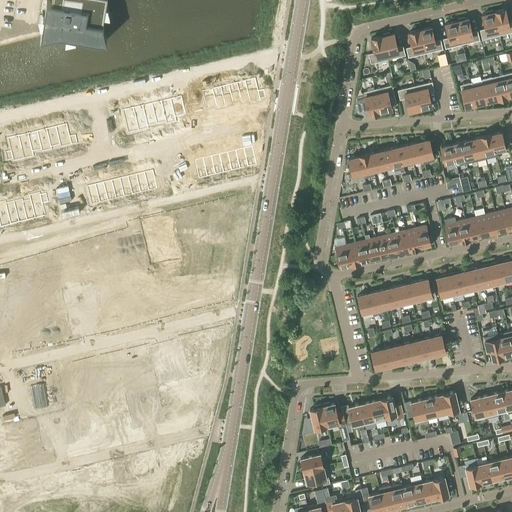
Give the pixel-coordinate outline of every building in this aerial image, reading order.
[(42,25),(40,38),(60,33),(100,40),(102,26),(103,26),(102,23),(106,0),(51,0),(51,1),(46,0),(42,25)] [(511,21),(508,23),(505,9),(504,9),(494,12),(500,35),(511,31),(511,21)] [(500,35),(494,12),(492,12),(492,10),(485,12),(485,14),(482,15),(485,28),(479,30),(482,39),(500,35)] [(471,31),(468,18),(464,19),(464,17),(457,19),(457,21),(463,44),(479,40),(477,30),(471,31)] [(463,44),(457,21),(445,24),(448,37),(442,38),(445,48),(463,44)] [(431,27),(420,30),(425,53),(442,49),(440,39),(434,40),(431,27)] [(425,53),(420,30),(419,30),(418,30),(409,32),(408,33),(411,46),(405,47),(408,57),(425,53)] [(383,36),(382,36),(388,59),(405,55),(402,45),(397,47),(393,33),(390,34),(389,32),(382,34),(383,36)] [(388,59),(382,36),(370,39),(374,52),(368,54),(370,63),(388,59)] [(459,64),(451,66),(453,74),(461,72),(459,64)] [(511,71),(502,74),(507,96),(511,95),(511,71)] [(507,96),(502,74),(491,77),(497,99),(507,97),(507,96)] [(497,99),(491,77),(481,79),(486,101),(497,99)] [(255,78),(244,81),(250,105),(260,102),(260,100),(265,98),(263,90),(258,91),(255,78)] [(486,101),(481,79),(481,80),(481,82),(471,84),(471,82),(470,82),(476,104),(486,101)] [(244,81),(236,83),(241,104),(249,102),(249,105),(250,105),(244,81)] [(432,81),(414,86),(420,109),(431,106),(428,92),(434,91),(432,81)] [(476,104),(470,82),(460,85),(465,107),(476,104)] [(228,85),(233,106),(234,106),(233,104),(240,102),(241,104),(236,83),(228,85)] [(227,85),(220,87),(225,108),(233,106),(228,85),(227,85)] [(392,85),(374,89),(380,112),(381,112),(381,113),(388,112),(388,110),(391,109),(388,96),(394,94),(392,85)] [(420,109),(414,86),(397,90),(399,99),(405,98),(408,111),(420,109)] [(220,87),(212,89),(217,110),(224,108),(225,108),(220,87)] [(211,89),(201,91),(206,110),(216,108),(216,110),(217,110),(212,89),(211,89)] [(354,103),(353,110),(364,108),(363,104),(366,104),(367,109),(368,115),(369,115),(379,112),(380,112),(374,89),(363,92),(363,95),(358,96),(359,102),(354,103)] [(181,96),(170,99),(176,123),(176,122),(175,118),(185,115),(181,96)] [(170,99),(161,101),(166,125),(176,123),(170,99)] [(161,101),(151,103),(156,125),(165,123),(166,125),(161,101)] [(151,103),(142,106),(148,129),(147,127),(156,125),(151,103)] [(133,107),(132,108),(138,132),(148,129),(142,106),(133,108),(133,107)] [(132,108),(121,110),(127,134),(138,132),(132,108)] [(111,112),(101,114),(103,128),(113,126),(111,112)] [(66,124),(55,127),(60,148),(77,144),(75,135),(69,136),(66,124)] [(55,127),(46,129),(51,150),(51,148),(59,146),(60,148),(55,127)] [(46,129),(36,131),(42,152),(51,150),(46,129)] [(36,131),(27,133),(33,157),(32,152),(41,150),(41,152),(42,152),(36,131)] [(501,131),(490,134),(495,154),(496,153),(505,151),(503,139),(504,139),(503,133),(501,133),(501,131)] [(18,135),(24,159),(33,157),(27,133),(18,135)] [(495,154),(490,134),(480,136),(485,154),(484,154),(485,158),(496,156),(496,153),(495,154)] [(10,151),(4,152),(6,161),(12,160),(12,162),(23,159),(24,159),(18,135),(7,138),(10,151)] [(485,154),(480,136),(471,139),(475,156),(484,154),(485,154)] [(428,139),(418,141),(422,158),(422,159),(423,163),(434,161),(430,146),(432,146),(431,140),(429,140),(428,139)] [(475,156),(471,139),(461,141),(465,158),(464,159),(465,163),(476,161),(475,156)] [(422,158),(418,141),(408,143),(412,161),(422,159),(422,158)] [(461,141),(451,143),(455,161),(456,163),(456,165),(465,163),(464,159),(465,158),(461,141)] [(412,161),(408,143),(398,146),(402,163),(412,161)] [(455,161),(451,143),(440,146),(442,156),(441,156),(442,162),(444,162),(445,166),(456,163),(455,161)] [(402,163),(398,146),(388,148),(393,166),(402,163)] [(252,147),(243,149),(248,168),(256,165),(254,156),(252,147)] [(393,166),(388,148),(378,151),(383,170),(394,168),(393,166)] [(243,149),(235,151),(239,170),(248,168),(243,149)] [(235,151),(227,153),(231,171),(239,170),(235,151)] [(383,170),(378,151),(369,153),(373,173),(374,173),(383,170)] [(223,153),(219,154),(223,173),(227,172),(231,171),(227,153),(223,153)] [(373,173),(369,153),(359,155),(363,173),(362,173),(364,178),(374,175),(374,173),(373,173)] [(219,154),(210,156),(215,175),(223,173),(219,154)] [(363,173),(359,155),(348,158),(351,168),(349,168),(350,174),(352,174),(352,175),(362,173),(363,173)] [(210,156),(202,158),(204,168),(207,177),(215,175),(210,156)] [(202,158),(194,160),(196,170),(198,179),(207,177),(204,168),(202,158)] [(152,170),(144,173),(148,191),(157,189),(154,179),(152,170)] [(144,173),(135,174),(140,193),(148,191),(144,173)] [(135,174),(127,176),(132,195),(140,193),(135,174)] [(121,178),(119,178),(124,197),(126,197),(132,195),(127,176),(121,178)] [(461,185),(462,191),(466,190),(470,189),(467,176),(459,178),(461,185)] [(119,178),(111,180),(116,199),(124,197),(119,178)] [(111,180),(103,182),(107,201),(116,199),(111,180)] [(103,182),(95,184),(99,203),(107,201),(103,182)] [(95,184),(86,186),(88,195),(91,205),(99,203),(95,184)] [(39,193),(29,195),(35,219),(45,216),(42,204),(48,202),(45,194),(40,195),(39,193)] [(22,199),(21,199),(26,221),(35,219),(29,195),(28,195),(30,200),(22,202),(22,199)] [(243,195),(232,198),(237,217),(248,214),(243,195)] [(232,198),(222,200),(226,220),(237,217),(232,198)] [(21,199),(13,201),(18,223),(25,221),(26,221),(21,199)] [(222,200),(211,203),(216,222),(226,220),(222,200)] [(5,201),(0,202),(0,227),(10,225),(5,201)] [(5,201),(10,225),(11,225),(18,223),(13,201),(5,203),(5,201)] [(211,203),(201,205),(205,225),(216,222),(211,203)] [(201,205),(190,208),(195,227),(205,225),(201,205)] [(190,208),(179,211),(184,230),(195,227),(190,208)] [(509,228),(504,209),(494,211),(499,231),(509,228)] [(499,231),(494,211),(485,213),(489,233),(499,231)] [(489,233),(485,213),(475,216),(479,236),(489,233)] [(455,221),(454,216),(443,219),(447,236),(446,236),(447,242),(449,241),(449,243),(460,240),(455,221)] [(479,236),(475,216),(465,218),(470,238),(479,236)] [(465,218),(455,221),(460,240),(470,238),(465,218)] [(425,224),(415,227),(419,247),(430,244),(427,232),(428,232),(427,226),(426,226),(425,224)] [(398,226),(394,227),(395,232),(400,252),(410,249),(405,229),(399,231),(398,226)] [(419,247),(415,227),(405,229),(410,249),(419,247)] [(132,230),(121,232),(126,252),(137,249),(132,230)] [(121,232),(111,235),(116,254),(126,252),(121,232)] [(400,252),(395,232),(385,234),(390,254),(400,252)] [(368,234),(364,235),(365,239),(370,259),(380,256),(375,237),(369,238),(368,234)] [(390,254),(385,234),(375,237),(380,256),(390,254)] [(111,235),(100,237),(105,257),(116,254),(111,235)] [(100,237),(89,240),(94,260),(105,257),(100,237)] [(370,259),(365,239),(355,241),(360,261),(370,259)] [(360,261),(355,241),(345,244),(350,264),(360,261)] [(350,264),(345,244),(335,246),(338,259),(336,259),(338,265),(339,264),(340,266),(350,264)] [(76,247),(66,249),(70,269),(81,266),(76,247)] [(66,249),(55,252),(60,271),(70,269),(66,249)] [(55,252),(45,254),(49,274),(60,271),(55,252)] [(45,254),(34,257),(38,277),(49,274),(45,254)] [(504,261),(500,262),(504,280),(511,278),(511,265),(510,259),(504,260),(504,261)] [(504,280),(500,262),(495,263),(494,262),(489,264),(494,283),(504,280)] [(232,264),(221,267),(226,287),(236,284),(232,264)] [(494,283),(489,264),(483,265),(483,266),(479,267),(483,285),(494,283)] [(221,267),(211,270),(216,290),(226,287),(221,267)] [(483,285),(479,267),(474,268),(474,267),(468,269),(473,288),(483,285)] [(473,288),(468,269),(462,270),(462,271),(458,272),(462,290),(473,288)] [(211,270),(201,272),(206,292),(216,290),(211,270)] [(201,272),(191,274),(191,277),(196,294),(206,292),(201,272)] [(462,290),(458,272),(453,273),(453,272),(447,274),(452,293),(462,290)] [(452,293),(447,274),(441,275),(441,276),(436,278),(441,296),(452,293)] [(191,277),(181,279),(186,299),(196,297),(196,294),(191,277)] [(427,278),(417,281),(421,298),(432,296),(427,278)] [(181,279),(171,282),(176,302),(186,299),(181,279)] [(421,298),(417,281),(407,283),(411,300),(421,298)] [(171,282),(161,284),(166,304),(176,302),(171,282)] [(411,300),(407,283),(397,285),(401,303),(411,300)] [(401,303),(397,285),(387,288),(391,305),(401,303)] [(391,305),(387,288),(377,290),(382,308),(391,305)] [(3,289),(0,289),(0,310),(13,308),(11,300),(6,301),(3,289)] [(148,290),(137,293),(142,313),(152,310),(148,290)] [(382,308),(377,290),(367,293),(372,310),(382,308)] [(137,293),(126,296),(131,315),(142,313),(137,293)] [(372,310),(367,293),(357,295),(361,313),(372,310)] [(126,296),(116,298),(121,318),(131,315),(126,296)] [(116,298),(105,301),(110,321),(121,318),(116,298)] [(64,320),(54,323),(58,342),(69,340),(64,320)] [(54,323),(43,325),(48,345),(58,342),(54,323)] [(43,325),(33,328),(37,347),(48,345),(43,325)] [(33,328),(22,330),(27,350),(37,347),(33,328)] [(215,331),(203,334),(209,357),(227,352),(225,343),(219,344),(215,331)] [(508,331),(498,333),(499,338),(503,356),(508,355),(508,356),(511,354),(511,347),(509,335),(508,331)] [(503,356),(499,338),(498,333),(484,337),(485,341),(484,342),(486,349),(490,348),(492,359),(495,358),(495,359),(503,357),(503,356)] [(194,350),(188,352),(190,361),(209,357),(203,334),(191,337),(194,350)] [(441,334),(431,337),(435,354),(445,352),(441,334)] [(435,354),(431,337),(421,339),(425,357),(435,354)] [(425,357),(421,339),(411,341),(415,359),(425,357)] [(415,359),(411,341),(401,344),(405,361),(415,359)] [(405,361),(401,344),(391,346),(395,364),(405,361)] [(395,364),(391,346),(381,349),(385,366),(395,364)] [(139,349),(128,352),(132,370),(143,368),(144,372),(151,371),(148,362),(142,363),(139,349)] [(385,366),(381,349),(371,351),(375,369),(385,366)] [(128,352),(118,354),(123,373),(132,370),(128,352)] [(118,354),(109,356),(113,375),(123,373),(118,354)] [(109,356),(100,359),(104,377),(113,375),(109,356)] [(100,359),(89,361),(93,380),(104,377),(100,359)] [(78,364),(66,367),(71,385),(82,382),(78,364)] [(66,367),(56,369),(60,388),(71,385),(66,367)] [(56,369),(45,372),(50,390),(60,388),(56,369)] [(37,388),(30,390),(33,399),(39,398),(38,393),(50,390),(45,372),(33,375),(37,388)] [(511,388),(502,391),(507,408),(506,409),(507,413),(511,412),(511,388)] [(206,397),(196,400),(200,418),(211,416),(208,402),(214,401),(212,391),(205,393),(206,397)] [(454,391),(443,394),(448,414),(447,414),(448,416),(460,413),(454,391)] [(507,408),(502,391),(492,393),(496,411),(497,411),(506,409),(507,408)] [(496,411),(492,393),(481,396),(486,414),(485,414),(486,418),(498,416),(497,411),(496,411)] [(448,414),(443,394),(432,396),(437,416),(447,414),(448,414)] [(392,396),(380,398),(385,420),(397,417),(392,396)] [(437,416),(432,396),(422,399),(427,419),(437,416)] [(486,414),(481,396),(470,398),(474,416),(485,414),(486,414)] [(385,420),(380,398),(370,401),(375,421),(374,421),(374,423),(385,420)] [(410,401),(403,402),(407,417),(413,415),(415,422),(427,419),(422,399),(410,401)] [(196,400),(188,402),(192,420),(200,418),(196,400)] [(370,401),(359,404),(364,421),(363,422),(364,424),(374,421),(375,421),(370,401)] [(188,402),(180,404),(184,422),(192,420),(188,402)] [(322,406),(321,406),(327,428),(339,425),(339,427),(345,426),(346,426),(344,416),(343,412),(337,414),(334,403),(329,404),(329,402),(322,404),(322,406)] [(180,404),(169,406),(174,425),(184,422),(180,404)] [(314,408),(309,409),(312,420),(304,422),(302,434),(315,431),(327,428),(321,406),(320,406),(320,404),(313,406),(314,408)] [(350,414),(344,416),(346,426),(352,424),(363,422),(364,421),(359,404),(348,406),(350,414)] [(121,418),(110,421),(115,439),(126,437),(122,423),(129,421),(126,412),(120,413),(121,418)] [(110,421),(101,423),(105,441),(115,439),(110,421)] [(79,423),(73,425),(75,434),(82,433),(85,446),(96,444),(91,425),(80,428),(79,423)] [(101,423),(91,425),(96,444),(105,441),(101,423)] [(25,441),(15,444),(19,462),(30,460),(27,446),(33,444),(31,435),(24,436),(25,441)] [(15,444),(7,446),(11,464),(19,462),(15,444)] [(7,446),(0,447),(0,453),(3,466),(11,464),(7,446)] [(325,465),(322,453),(300,458),(303,471),(325,465)] [(511,474),(511,472),(508,457),(498,459),(502,477),(511,474)] [(502,477),(498,459),(487,462),(491,480),(502,477)] [(491,480),(487,462),(477,464),(481,482),(491,480)] [(481,482),(477,464),(465,467),(469,485),(481,482)] [(328,477),(325,465),(303,471),(306,483),(328,477)] [(448,494),(444,476),(432,479),(437,497),(448,494)] [(426,499),(422,482),(422,479),(421,479),(411,482),(410,482),(411,484),(412,487),(416,502),(426,499)] [(437,497),(432,479),(422,482),(426,499),(437,497)] [(405,505),(401,487),(400,483),(390,486),(389,486),(395,507),(405,505)] [(412,487),(411,484),(401,487),(405,505),(416,502),(412,487)] [(395,507),(389,486),(390,486),(390,485),(378,487),(379,492),(380,492),(380,494),(384,510),(395,507)] [(380,494),(380,492),(379,492),(368,495),(367,487),(360,488),(363,500),(369,499),(372,511),(374,511),(384,510),(380,494)] [(360,488),(354,490),(356,494),(343,497),(346,511),(360,511),(358,502),(363,500),(360,488)] [(325,501),(322,489),(314,490),(317,503),(319,502),(325,501)] [(346,511),(343,497),(331,500),(333,511),(346,511)] [(321,511),(319,503),(306,506),(307,509),(308,511),(321,511)]
